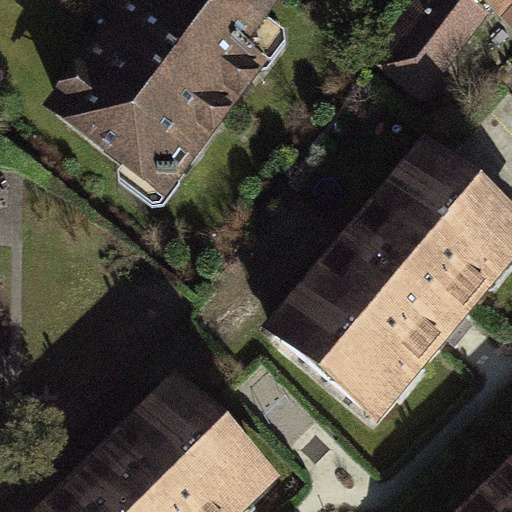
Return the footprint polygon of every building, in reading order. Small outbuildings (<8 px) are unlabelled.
[(129,0),(53,104),(170,191),(270,55),(251,41),(281,0),(129,0)] [(483,12),(467,0),(412,0),(367,63),(419,101),(483,12)] [(511,0),(490,0),(511,23),(511,0)] [(511,212),(423,135),(267,320),(371,427),(451,330),(511,256),(511,212)] [(252,511),(290,475),(184,377),(42,511),(252,511)] [(511,511),(511,465),(466,511),(511,511)]
